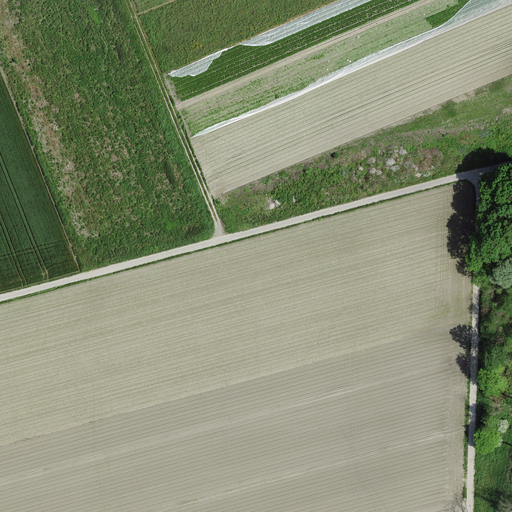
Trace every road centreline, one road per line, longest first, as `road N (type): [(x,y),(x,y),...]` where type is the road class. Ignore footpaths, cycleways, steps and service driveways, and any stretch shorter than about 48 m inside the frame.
road 1 (track): [(511,164),(0,298)]
road 2 (track): [(469,511),(478,172)]
